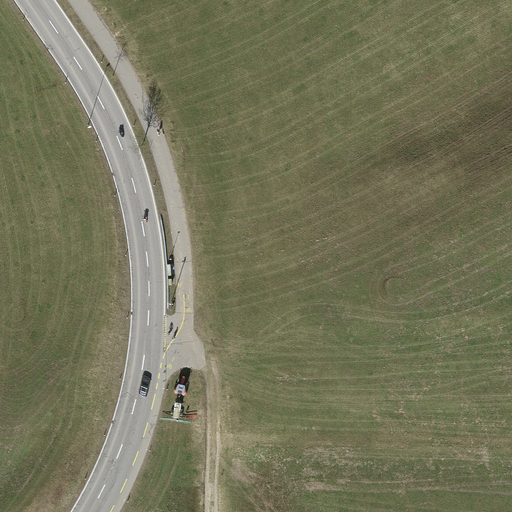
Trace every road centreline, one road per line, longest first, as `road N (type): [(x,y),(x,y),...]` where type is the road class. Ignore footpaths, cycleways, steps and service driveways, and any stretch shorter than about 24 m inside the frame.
road 1 (primary): [(91,511),(132,419),(146,357),(144,233),(104,106),(33,0)]
road 2 (track): [(146,357),(203,360),(214,383),(211,511)]
